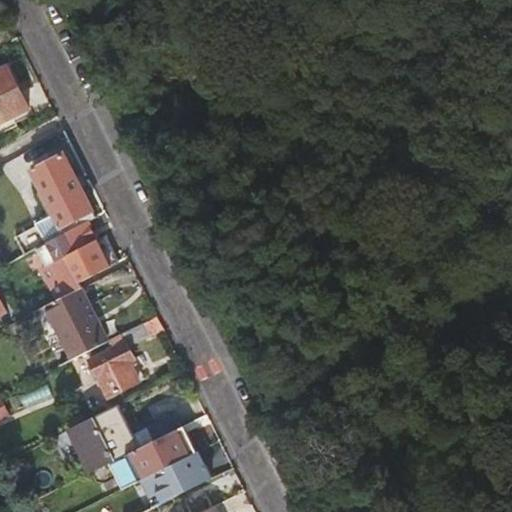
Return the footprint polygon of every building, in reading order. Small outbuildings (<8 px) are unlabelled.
[(0,70),(0,132),(1,135),(15,126),(14,123),(33,111),(9,66),(0,70)] [(90,221),(100,215),(66,151),(37,166),(58,208),(38,219),(40,223),(18,235),(29,254),(43,246),(90,221)] [(43,246),(48,257),(52,265),(46,269),(59,293),(81,280),(122,256),(109,233),(99,238),(90,221),(43,246)] [(52,265),(48,257),(42,261),(46,269),(52,265)] [(81,280),(59,293),(62,298),(84,287),(81,280)] [(62,298),(50,304),(75,356),(110,339),(84,287),(62,298)] [(155,332),(149,320),(110,339),(114,348),(131,339),(133,343),(155,332)] [(113,393),(143,378),(132,358),(139,355),(133,343),(131,339),(114,348),(96,357),(113,393)] [(149,376),(139,355),(132,358),(143,378),(149,376)] [(2,396),(0,396),(0,417),(11,413),(2,396)] [(120,404),(72,428),(95,471),(113,462),(130,453),(143,447),(120,404)] [(147,426),(155,441),(183,427),(185,426),(177,410),(147,426)] [(185,426),(183,427),(195,450),(200,448),(188,424),(185,426)] [(183,427),(155,441),(143,447),(130,453),(143,477),(145,476),(195,450),(183,427)] [(195,450),(145,476),(154,494),(161,490),(166,500),(173,497),(215,475),(201,447),(200,448),(195,450)] [(110,468),(96,474),(105,498),(119,492),(110,468)] [(13,492),(4,498),(10,508),(13,511),(15,511),(23,508),(13,492)] [(143,511),(180,511),(173,497),(166,500),(143,511)] [(221,511),(217,502),(197,511),(221,511)]
